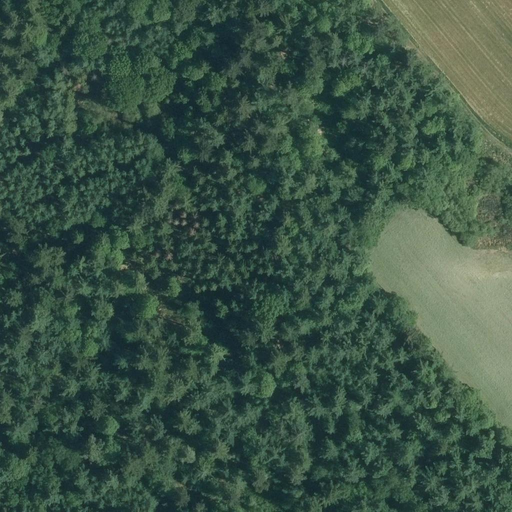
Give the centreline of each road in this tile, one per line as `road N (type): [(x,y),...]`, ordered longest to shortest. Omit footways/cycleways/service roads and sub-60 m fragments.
road 1 (track): [(189,0),(268,223),(281,353),(362,511)]
road 2 (track): [(0,265),(236,132),(262,101),(312,0)]
road 3 (track): [(231,511),(153,468),(0,452)]
road 4 (track): [(511,154),(482,133),(373,0)]
road 5 (track): [(130,466),(171,403),(278,327)]
road 6 (track): [(128,0),(0,116)]
